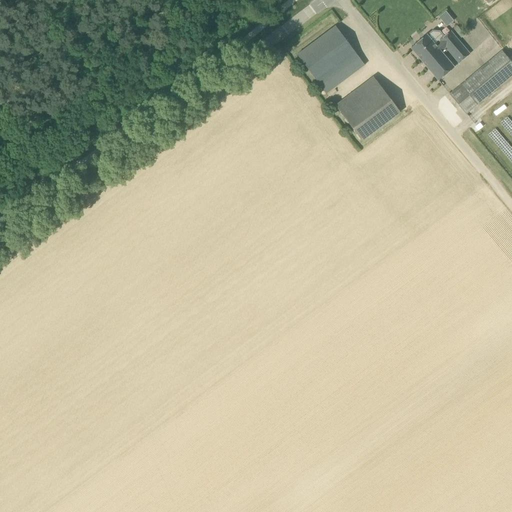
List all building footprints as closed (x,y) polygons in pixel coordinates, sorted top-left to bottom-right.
[(446,10),(439,16),(447,26),(454,20),(446,10)] [(353,74),(365,65),(336,26),(297,55),(317,81),(344,61),(353,74)] [(457,26),(454,30),(461,38),(465,35),(457,26)] [(438,81),(454,67),(443,54),(448,50),(459,63),(470,54),(451,31),(445,37),(440,31),(433,31),(427,35),(411,48),(438,81)] [(461,86),(478,107),(511,77),(511,63),(502,52),(461,86)] [(467,115),(478,107),(461,86),(450,95),(467,115)] [(400,112),(383,90),(345,119),(362,141),(400,112)]
